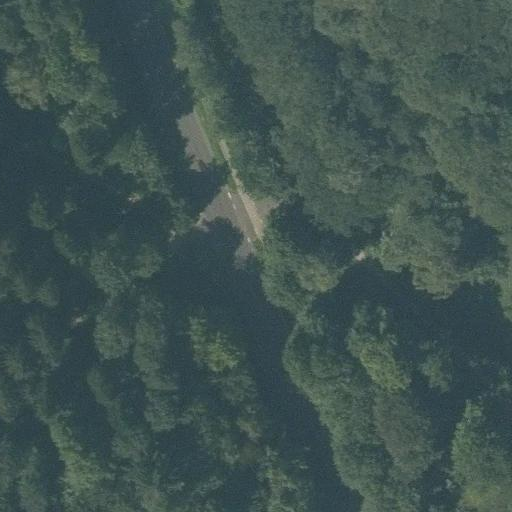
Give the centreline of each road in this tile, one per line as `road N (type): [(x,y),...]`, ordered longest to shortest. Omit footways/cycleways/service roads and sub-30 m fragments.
road 1 (primary): [(345,511),(135,0)]
road 2 (track): [(511,404),(337,232),(292,213),(250,215),(187,241)]
road 3 (track): [(124,511),(124,466),(77,311),(0,145)]
road 4 (unknown): [(187,241),(96,186),(0,145)]
road 5 (track): [(187,241),(77,311)]
